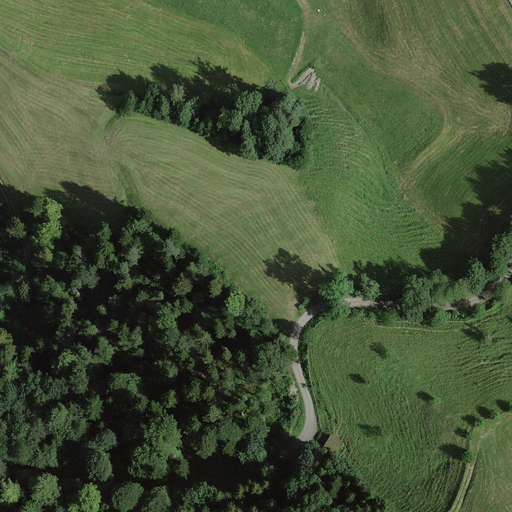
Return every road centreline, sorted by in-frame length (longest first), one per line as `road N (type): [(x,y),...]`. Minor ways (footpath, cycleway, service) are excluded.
road 1 (track): [(0,464),(190,489),(271,461),(307,429),(309,417)]
road 2 (track): [(309,417),(293,350),(308,314),(349,301),(465,304),(487,295),(511,263)]
road 3 (track): [(0,344),(25,333),(34,299),(0,182)]
road 4 (track): [(454,511),(479,428),(511,414)]
